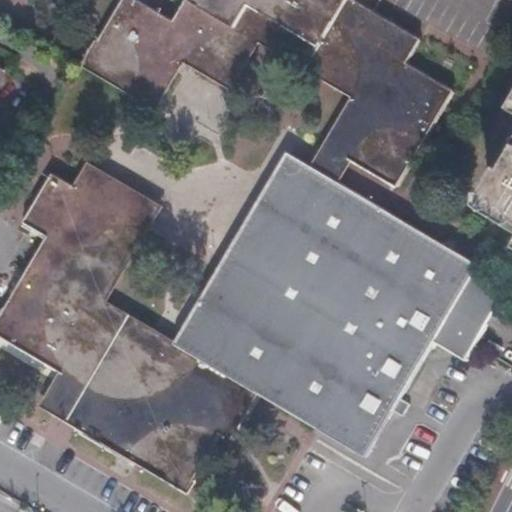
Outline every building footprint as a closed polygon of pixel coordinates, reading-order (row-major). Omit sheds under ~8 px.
[(316,170),(339,184),(347,171),(353,160),(345,155),(381,94),(269,27),(284,0),(263,0),(225,65),(180,38),(152,86),(108,60),(112,53),(100,45),(91,59),(86,67),(124,89),(131,94),(157,109),(166,94),(186,61),(232,88),(263,43),(357,99),(324,157),(316,170)] [(133,0),(126,0),(100,45),(112,53),(108,60),(152,86),(180,38),(225,65),(263,0),(189,0),(175,24),(133,0)] [(345,155),(353,160),(399,187),(455,92),(407,64),(421,42),(420,40),(350,0),(284,0),(269,27),(381,94),(345,155)] [(177,345),(257,391),(367,457),(433,346),(466,366),(511,287),(511,286),(339,184),(316,170),(291,154),(177,345)] [(251,401),(257,391),(177,345),(122,312),(106,303),(110,295),(160,210),(90,169),(86,176),(78,190),(89,196),(92,191),(136,217),(82,309),(97,318),(64,374),(47,402),(58,408),(71,416),(80,422),(123,351),(197,394),(205,382),(248,407),(251,401)] [(0,321),(0,335),(64,374),(97,318),(82,309),(136,217),(92,191),(89,196),(78,190),(54,176),(25,225),(49,238),(0,321)] [(235,429),(248,407),(205,382),(197,394),(123,351),(80,422),(140,457),(156,467),(160,461),(195,482),(220,436),(227,424),(235,429)] [(227,424),(220,436),(228,441),(235,429),(227,424)] [(191,488),(195,482),(160,461),(156,467),(191,488)]
